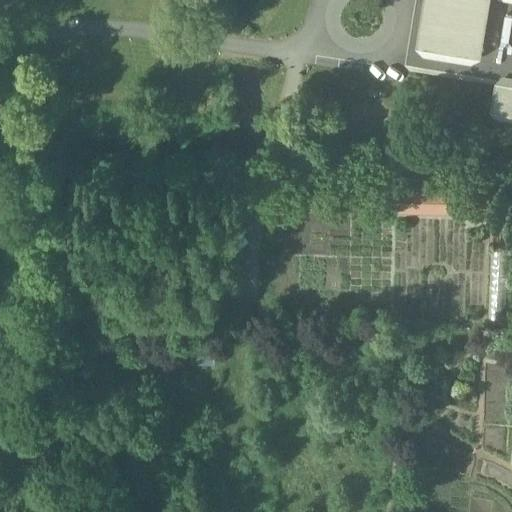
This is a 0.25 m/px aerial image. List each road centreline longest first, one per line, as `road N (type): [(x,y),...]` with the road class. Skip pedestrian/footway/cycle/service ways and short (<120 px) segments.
road 1 (track): [(266,190),(261,329),(401,336),(398,414)]
road 2 (track): [(36,316),(157,302),(170,211),(266,190)]
road 3 (track): [(0,427),(28,376),(36,316),(15,256),(8,153)]
road 4 (track): [(279,51),(266,190)]
